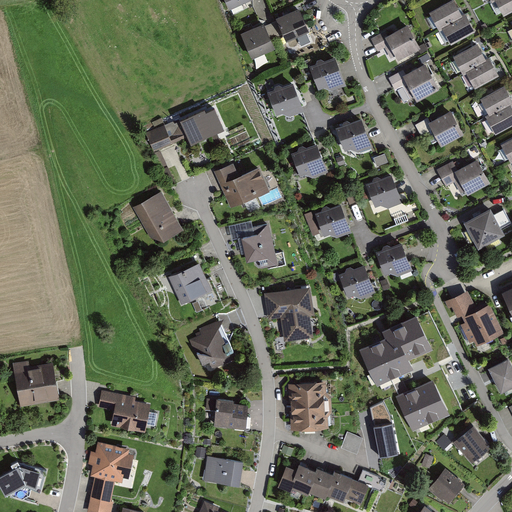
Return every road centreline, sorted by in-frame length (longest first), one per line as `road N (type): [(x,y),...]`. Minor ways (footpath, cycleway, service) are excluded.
road 1 (residential): [(253,511),(267,431),(264,371),(193,195)]
road 2 (residential): [(354,8),(367,84),(436,219),(448,273)]
